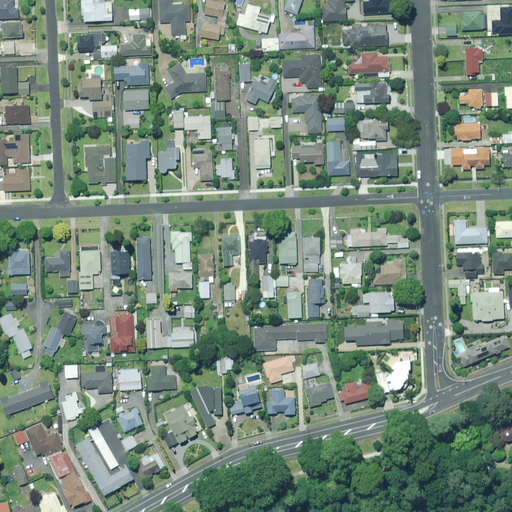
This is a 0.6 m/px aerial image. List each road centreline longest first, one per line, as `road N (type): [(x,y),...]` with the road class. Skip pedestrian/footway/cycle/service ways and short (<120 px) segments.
road 1 (residential): [(60,211),(430,197)]
road 2 (tertiary): [(444,399),(244,458),(145,511)]
road 3 (residential): [(52,0),(60,211)]
road 4 (residential): [(430,197),(436,371),(444,399)]
road 5 (residential): [(420,0),(430,197)]
road 6 (residential): [(18,387),(32,375),(39,348),(36,212)]
